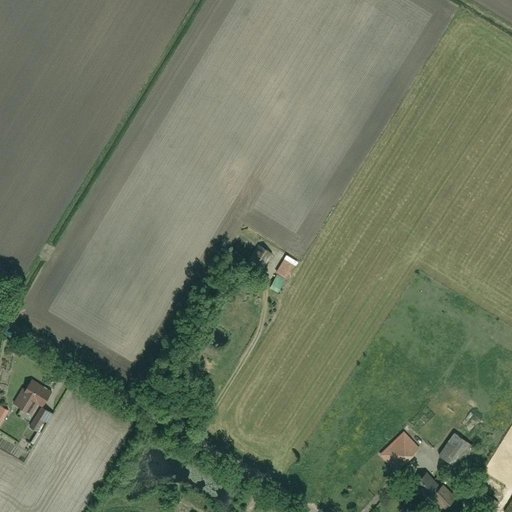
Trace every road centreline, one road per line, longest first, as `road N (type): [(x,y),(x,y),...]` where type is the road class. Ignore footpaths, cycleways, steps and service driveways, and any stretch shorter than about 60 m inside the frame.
road 1 (track): [(10,326),(210,0)]
road 2 (unclassified): [(302,511),(0,320)]
